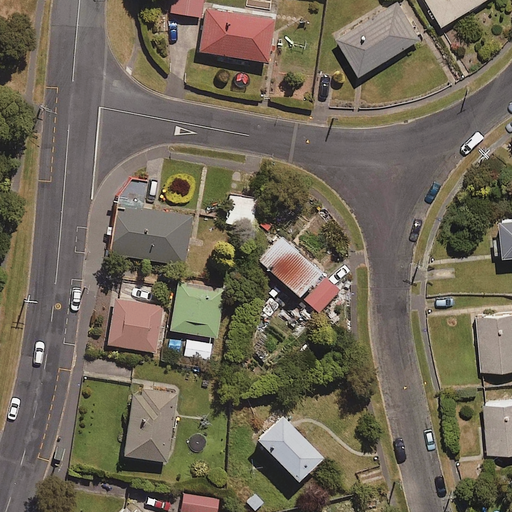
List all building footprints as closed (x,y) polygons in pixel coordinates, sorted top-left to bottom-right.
[(201,0),(170,0),(169,10),(198,16),(201,0)] [(399,0),(390,0),(333,33),(355,70),(419,33),(399,0)] [(428,0),(441,20),(473,0),(428,0)] [(272,41),(267,40),(271,17),(203,7),(197,49),(264,59),(266,48),(271,49),(272,41)] [(314,44),(291,42),(289,72),(312,74),(314,44)] [(128,178),(115,193),(107,253),(182,262),(188,213),(139,207),(142,180),(128,178)] [(253,196),(229,195),(227,224),(251,225),(253,196)] [(511,211),(496,213),(498,249),(511,247),(511,211)] [(315,267),(274,232),(252,257),(293,292),(315,267)] [(223,285),(175,278),(168,328),(215,335),(223,285)] [(153,351),(164,287),(123,280),(120,298),(112,297),(104,343),(153,351)] [(336,289),(326,280),(306,302),(317,311),(336,289)] [(280,306),(261,291),(249,305),(268,320),(280,306)] [(511,365),(511,308),(477,311),(480,367),(511,365)] [(209,342),(184,339),(182,354),(207,358),(209,342)] [(163,459),(173,392),(131,386),(121,452),(163,459)] [(511,448),(511,397),(482,400),(486,450),(511,448)] [(315,453),(288,425),(291,422),(278,408),(250,435),(291,476),(315,453)] [(254,511),(265,504),(253,488),(241,497),(253,511),(254,511)] [(216,511),(218,497),(180,491),(178,511),(187,511),(216,511)]
